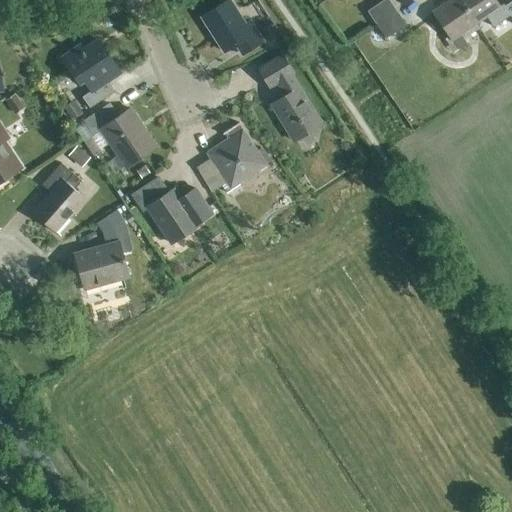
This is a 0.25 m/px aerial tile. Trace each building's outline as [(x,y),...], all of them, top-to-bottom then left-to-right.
[(245,24),(228,0),(226,0),(201,16),(224,52),(236,44),(242,54),(263,41),(250,21),(245,24)] [(378,25),(398,11),(390,0),(385,0),(368,11),(378,25)] [(470,12),(460,0),(449,0),(433,11),(458,49),(466,44),(460,34),(477,22),(470,12)] [(460,0),(470,12),(477,22),(499,7),(494,0),(460,0)] [(398,11),(378,25),(387,39),(408,25),(398,11)] [(261,31),(268,42),(277,37),(269,25),(261,31)] [(120,72),(97,39),(83,49),(80,45),(61,57),(86,94),(82,96),(89,107),(114,91),(107,81),(120,72)] [(277,82),(285,95),(271,103),(294,141),(321,124),(290,74),(292,72),(282,55),(258,69),(269,87),(277,82)] [(24,106),(15,93),(5,100),(14,113),(24,106)] [(82,112),(74,99),(63,107),(72,120),(82,112)] [(118,116),(109,103),(84,120),(94,135),(91,137),(91,136),(90,137),(99,150),(110,143),(126,167),(155,147),(129,108),(118,116)] [(205,152),(209,158),(195,168),(211,192),(216,201),(222,197),(217,189),(226,183),(230,189),(266,165),(238,123),(222,134),(225,139),(205,152)] [(0,181),(20,168),(3,142),(9,138),(0,124),(0,181)] [(77,146),(68,156),(82,168),(91,157),(77,146)] [(74,174),(61,163),(42,184),(51,192),(33,213),(55,232),(84,198),(66,182),(74,174)] [(145,167),(136,173),(141,180),(150,174),(145,167)] [(180,198),(174,188),(163,195),(153,180),(132,194),(143,210),(147,208),(170,243),(198,225),(197,223),(212,213),(195,188),(180,198)] [(122,220),(115,210),(97,222),(104,232),(107,245),(74,254),(84,288),(127,276),(121,253),(131,250),(122,220)] [(149,241),(132,245),(134,255),(152,251),(149,241)]
